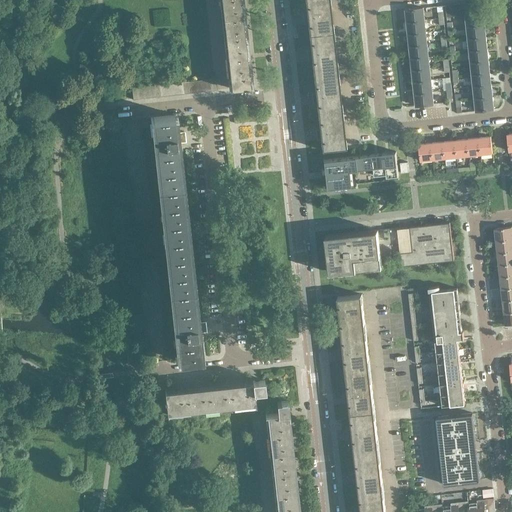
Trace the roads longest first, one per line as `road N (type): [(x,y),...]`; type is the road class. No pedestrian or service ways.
road 1 (residential): [(229,360),(205,98)]
road 2 (unclassified): [(310,351),(281,91)]
road 3 (residential): [(511,116),(383,130),(369,0)]
road 4 (residential): [(395,511),(372,293)]
road 5 (residential): [(141,221),(129,105),(205,98)]
road 6 (residential): [(145,269),(156,371),(229,360)]
road 7 (residential): [(488,350),(473,220),(511,216)]
road 8 (residential): [(506,511),(488,350)]
road 9 (unclassified): [(327,511),(310,351)]
